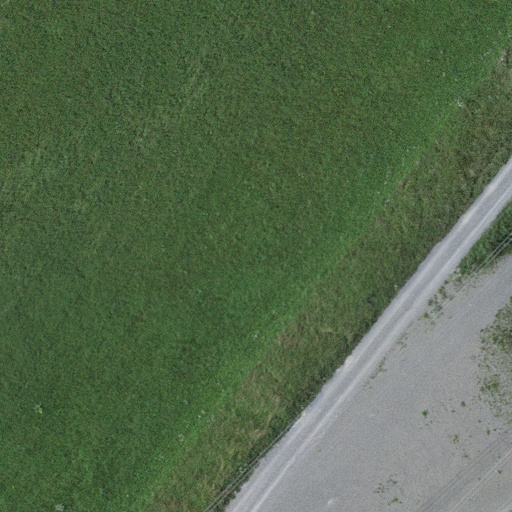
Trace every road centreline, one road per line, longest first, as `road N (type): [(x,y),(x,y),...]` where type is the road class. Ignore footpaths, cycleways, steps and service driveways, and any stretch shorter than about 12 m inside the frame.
road 1 (track): [(297,511),(402,384),(480,229),(511,191)]
road 2 (track): [(511,287),(402,384)]
